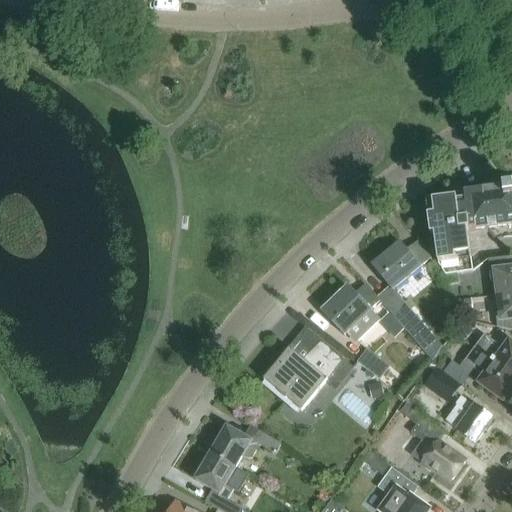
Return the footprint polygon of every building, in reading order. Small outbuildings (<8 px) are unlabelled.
[(457,200),(427,204),(431,232),(431,237),(435,237),(438,260),(439,266),(446,277),(458,275),(465,274),(474,273),(471,255),(468,234),(511,227),(511,189),(465,196),(466,202),(463,203),(458,204),(457,200)] [(419,243),(407,252),(400,244),(385,256),(383,254),(373,262),(375,264),(372,267),(393,294),(422,270),(422,269),(432,261),(419,243)] [(511,295),(511,259),(489,262),(492,286),(497,285),(498,298),(511,295)] [(458,275),(446,277),(448,287),(450,287),(460,286),(458,275)] [(346,339),(351,335),(360,344),(382,323),(372,312),(381,303),(367,286),(356,295),(348,287),(333,302),(331,300),(322,308),(324,311),(321,314),(346,339)] [(511,295),(498,298),(500,310),(495,311),(498,329),(511,332),(511,295)] [(465,315),(474,313),(472,300),(463,301),(465,315)] [(409,309),(396,320),(414,342),(428,331),(409,309)] [(419,338),(414,342),(433,364),(443,349),(428,331),(419,338)] [(475,350),(511,375),(511,344),(510,343),(504,351),(485,336),(475,350)] [(290,352),(265,383),(302,414),(328,383),(336,390),(354,370),(322,342),(321,343),(323,344),(313,355),(317,358),(309,367),(290,352)] [(511,392),(511,375),(475,350),(465,364),(464,363),(461,369),(453,364),(445,375),(463,389),(475,372),(484,378),(479,386),(504,404),(511,392)] [(380,382),(391,368),(368,351),(357,364),(380,382)] [(426,389),(448,406),(461,388),(438,372),(426,389)] [(373,401),(385,398),(381,384),(369,387),(373,401)] [(449,425),(459,432),(458,433),(476,446),(494,421),(476,408),(475,409),(462,400),(456,408),(460,410),(449,425)] [(417,427),(423,419),(410,409),(404,418),(417,427)] [(413,458),(422,464),(422,465),(451,486),(467,464),(439,444),(446,435),(423,419),(417,427),(412,435),(423,443),(413,458)] [(211,457),(236,471),(242,460),(253,461),(261,448),(277,457),(283,446),(251,428),(245,440),(227,430),(226,432),(222,431),(218,440),(220,441),(211,457)] [(370,453),(363,463),(370,468),(377,458),(370,453)] [(236,471),(211,457),(204,471),(200,469),(195,477),(198,479),(196,482),(213,492),(206,505),(218,511),(243,511),(244,511),(228,503),(236,489),(230,481),(236,471)] [(390,498),(380,511),(428,511),(411,500),(418,490),(392,472),(379,490),(390,498)]
